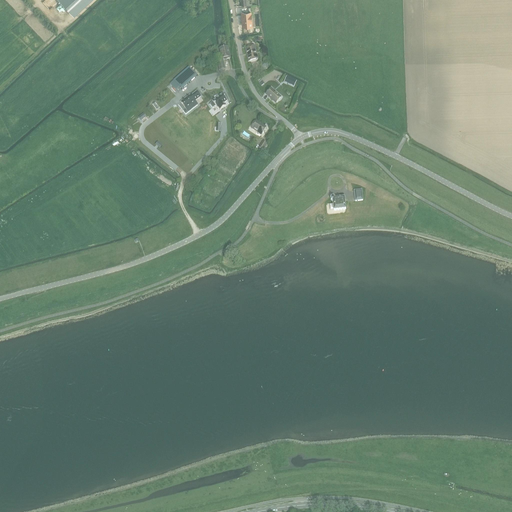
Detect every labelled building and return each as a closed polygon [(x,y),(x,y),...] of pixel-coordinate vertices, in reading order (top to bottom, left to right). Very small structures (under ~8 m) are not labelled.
[(59,0),(74,16),(91,0),(59,0)] [(243,28),(243,26),(247,26),(250,26),(252,26),(252,25),(252,20),(251,11),(242,12),(243,25),(243,28)] [(223,49),(220,49),(222,59),(230,57),(228,48),(224,48),(223,48),(223,49)] [(258,60),(255,48),(246,50),(249,62),(258,60)] [(190,71),(174,83),(181,93),(197,81),(190,71)] [(286,77),(284,82),(294,86),(296,82),(286,77)] [(276,104),(281,98),(271,89),(266,95),(276,104)] [(190,95),(181,103),(186,110),(187,110),(188,112),(192,109),(190,107),(196,102),(195,101),(201,97),(197,92),(191,96),(190,95)] [(213,102),(210,104),(213,108),(216,106),(217,109),(218,108),(220,111),(226,106),(224,104),(227,101),(222,94),(212,102),(213,102)] [(256,121),(251,128),(257,132),(258,131),(262,134),(261,135),(262,135),(266,127),(256,121)] [(263,142),(259,148),(263,151),(267,144),(263,142)] [(354,191),(355,201),(363,200),(362,190),(354,191)] [(333,201),(333,203),(333,205),(330,205),(330,210),(334,210),(334,211),(345,210),(346,210),(345,198),(335,199),(335,198),(334,198),(334,197),(333,197),(332,197),(332,198),(331,198),(331,199),(331,200),(331,201),(332,201),(333,201)]
